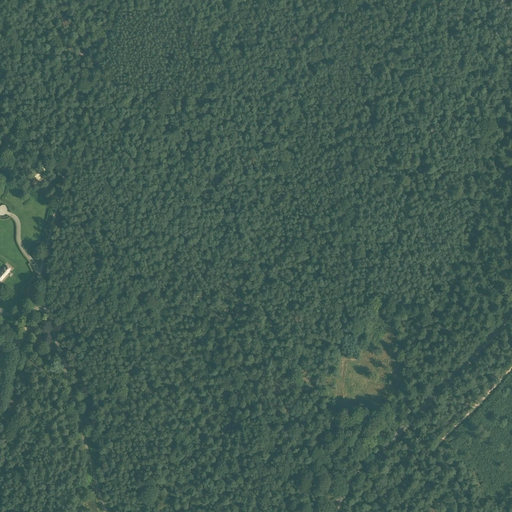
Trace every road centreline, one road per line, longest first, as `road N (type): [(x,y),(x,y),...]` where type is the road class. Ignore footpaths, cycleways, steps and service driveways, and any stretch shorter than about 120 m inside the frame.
road 1 (track): [(339,338),(136,298),(226,0)]
road 2 (track): [(342,495),(339,338),(361,0)]
road 3 (track): [(365,465),(438,304),(511,94)]
road 4 (track): [(110,0),(36,269)]
road 5 (tertiary): [(333,511),(353,478),(511,313)]
road 6 (track): [(167,305),(97,468),(69,511)]
road 7 (track): [(511,358),(370,511)]
road 8 (track): [(477,189),(348,183)]
